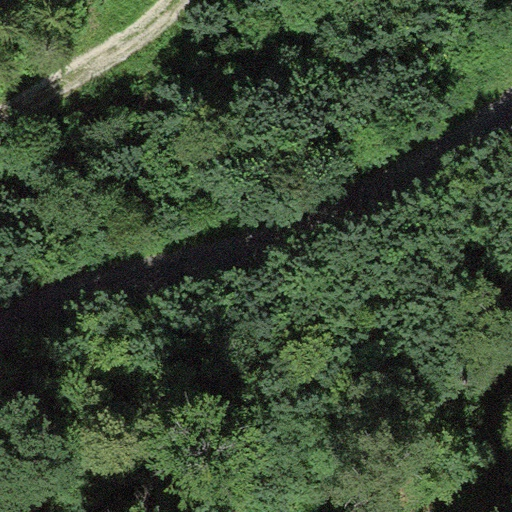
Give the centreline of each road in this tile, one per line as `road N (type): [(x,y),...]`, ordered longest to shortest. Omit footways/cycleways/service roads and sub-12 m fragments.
road 1 (track): [(0,330),(257,252),(390,198),(511,115)]
road 2 (track): [(161,0),(0,126)]
